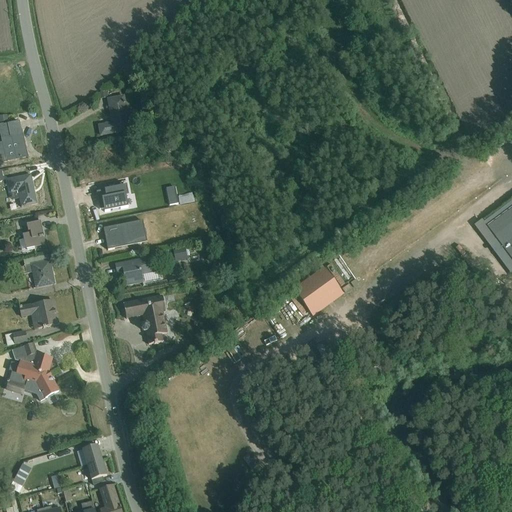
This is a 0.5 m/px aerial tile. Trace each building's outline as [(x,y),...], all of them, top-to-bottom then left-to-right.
[(130,85),(133,81),(136,77),(128,71),(122,78),(125,80),(125,81),(130,85)] [(101,137),(131,131),(125,97),(108,101),(112,124),(99,127),(101,137)] [(19,123),(0,127),(0,135),(2,145),(0,145),(0,152),(2,163),(6,162),(6,163),(14,161),(15,168),(19,167),(18,160),(27,158),(26,156),(19,124),(19,123)] [(12,201),(19,200),(21,209),(37,205),(31,176),(7,181),(10,194),(11,194),(12,201)] [(125,197),(128,196),(126,186),(120,188),(120,189),(105,192),(107,200),(99,202),(100,209),(99,209),(100,211),(105,209),(105,212),(104,212),(104,213),(128,208),(125,197)] [(182,205),(196,202),(194,191),(179,195),(182,205)] [(511,210),(488,229),(511,259),(511,210)] [(150,242),(145,221),(103,230),(108,251),(150,242)] [(27,226),(28,232),(30,232),(31,234),(22,235),(24,241),(19,242),(21,251),(22,251),(23,255),(35,253),(34,248),(45,246),(43,238),(44,238),(44,236),(42,237),(39,224),(41,223),(27,226)] [(187,254),(189,254),(188,249),(188,247),(187,247),(187,246),(185,246),(185,247),(172,250),(175,263),(188,260),(187,254)] [(211,259),(208,248),(201,250),(204,261),(211,259)] [(23,261),(24,267),(49,262),(48,255),(23,261)] [(143,280),(144,279),(143,276),(158,273),(155,258),(115,266),(117,274),(123,273),(126,286),(143,283),(143,280)] [(215,274),(227,272),(224,260),(213,263),(215,274)] [(19,268),(21,276),(32,273),(35,289),(54,285),(50,262),(49,262),(24,267),(19,268)] [(324,269),(293,291),(313,318),(343,296),(324,269)] [(199,288),(211,286),(210,280),(198,282),(199,288)] [(241,292),(233,296),(238,306),(245,302),(247,301),(241,292)] [(126,320),(142,317),(144,324),(142,324),(140,327),(141,331),(144,333),(146,333),(148,346),(163,343),(162,335),(167,334),(163,313),(166,312),(163,297),(123,305),(126,320)] [(20,308),(20,310),(19,310),(21,319),(31,317),(34,331),(58,326),(53,302),(20,308)] [(25,332),(5,336),(7,348),(15,346),(28,343),(25,332)] [(16,374),(14,374),(12,381),(14,384),(25,387),(24,390),(28,391),(36,392),(40,402),(48,398),(49,398),(50,398),(51,398),(52,397),(53,397),(54,396),(54,395),(59,392),(48,373),(52,359),(37,355),(34,344),(12,352),(15,361),(20,362),(16,374)] [(217,362),(223,371),(237,362),(231,353),(217,362)] [(59,418),(51,420),(57,443),(88,435),(83,417),(66,422),(63,409),(58,411),(59,418)] [(87,466),(102,461),(98,446),(82,451),(87,466)] [(102,461),(87,466),(91,481),(92,481),(93,486),(104,483),(103,478),(107,477),(102,461)] [(23,482),(30,467),(24,464),(17,479),(23,482)] [(52,488),(58,487),(56,475),(49,476),(52,488)] [(121,511),(113,486),(104,489),(99,491),(104,509),(100,510),(100,511),(121,511)] [(69,491),(63,493),(66,503),(72,501),(69,491)] [(94,511),(94,510),(92,502),(82,505),(84,511),(94,511)]
